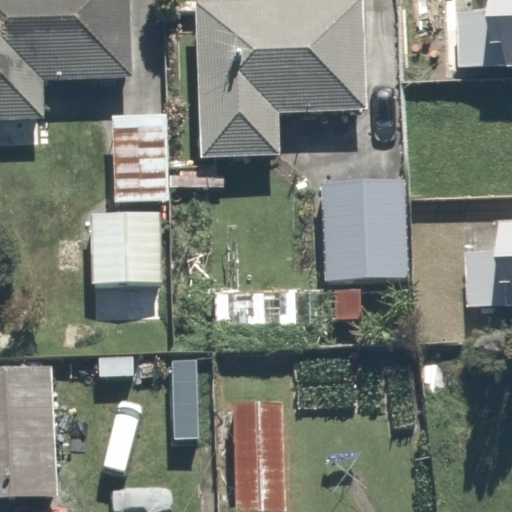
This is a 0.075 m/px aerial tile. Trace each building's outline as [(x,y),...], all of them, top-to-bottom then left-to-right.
[(133,0),(0,0),(0,127),(48,125),(46,82),(138,78),(133,0)] [(386,18),(202,15),(199,167),(265,168),(266,109),(384,112),(386,18)] [(179,140),(118,136),(114,205),(174,209),(179,140)] [(413,185),(316,189),(320,293),(417,289),(413,185)] [(94,241),(61,242),(61,275),(92,274),(92,290),(166,289),(165,223),(94,224),(94,241)] [(510,249),(473,249),(474,306),(511,304),(511,225),(510,225),(510,249)] [(55,511),(53,379),(0,379),(0,511),(55,511)] [(265,511),(269,405),(235,404),(231,511),(265,511)]
